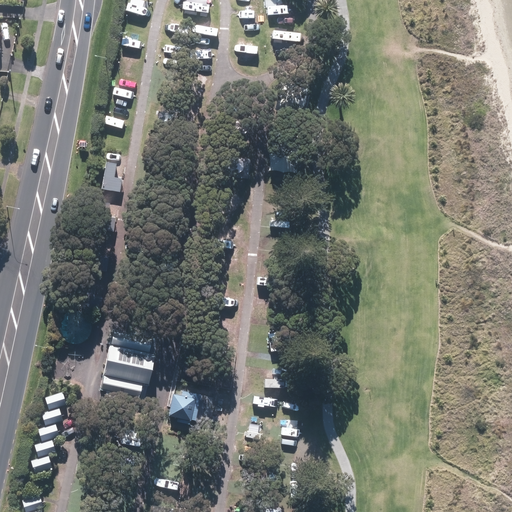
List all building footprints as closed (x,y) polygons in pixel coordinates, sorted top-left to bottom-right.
[(147,0),(132,0),(131,7),(145,9),(147,0)] [(296,9),(270,8),(270,24),(296,25),(296,9)] [(189,11),(170,9),(169,24),(188,26),(189,11)] [(215,15),(197,15),(196,33),(214,33),(215,15)] [(299,34),(270,34),(269,55),(298,56),(299,34)] [(260,41),(239,40),(239,58),(259,59),(260,41)] [(121,46),(119,61),(137,64),(140,49),(121,46)] [(211,46),(197,46),(197,62),(211,63),(211,46)] [(128,78),(112,76),(110,92),(126,94),(128,78)] [(206,79),(191,79),(190,94),(206,94),(206,79)] [(306,95),(300,90),(286,109),(292,114),(306,95)] [(128,108),(109,106),(108,123),(127,125),(128,108)] [(95,181),(93,191),(117,195),(120,180),(107,178),(107,183),(95,181)] [(91,205),(89,216),(113,220),(116,204),(104,202),(103,207),(91,205)] [(243,226),(218,225),(217,244),(242,246),(243,226)] [(238,259),(219,258),(218,278),(237,279),(238,259)] [(208,292),(207,307),(227,309),(228,293),(208,292)] [(73,343),(75,343),(77,344),(78,343),(81,343),(84,342),(86,341),(88,339),(90,337),(92,334),(93,331),(93,329),(93,326),(93,323),(92,320),(90,318),(88,316),(86,314),(84,312),(81,311),(78,311),(75,311),(73,311),(70,312),(68,314),(65,316),(64,318),(62,320),(61,323),(61,326),(61,329),(61,331),(62,334),(64,337),(65,339),(68,341),(70,342),(73,343)] [(204,320),(204,334),(224,334),(224,320),(204,320)] [(284,330),(254,328),(253,348),(282,350),(284,330)] [(99,390),(106,392),(105,397),(118,399),(119,395),(140,399),(143,385),(148,387),(156,354),(149,353),(152,339),(113,330),(99,390)] [(289,360),(263,359),(262,378),(289,379),(289,360)] [(58,408),(66,405),(62,393),(45,398),(49,412),(41,414),(45,427),(38,429),(42,442),(34,444),(38,458),(30,460),(34,474),(51,469),(48,455),(55,453),(51,439),(58,437),(54,423),(62,421),(58,408)] [(178,394),(176,414),(186,416),(189,395),(178,394)] [(35,511),(35,510),(43,508),(39,496),(22,501),(25,511),(35,511)]
